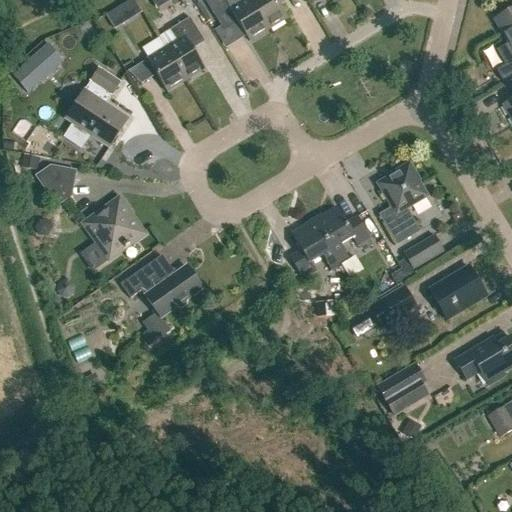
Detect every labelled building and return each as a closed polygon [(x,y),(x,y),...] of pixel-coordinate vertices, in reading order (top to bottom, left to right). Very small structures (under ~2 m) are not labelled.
[(133,0),(131,0),(119,8),(128,23),(142,14),(133,0)] [(268,31),(248,0),(245,0),(237,5),(234,0),(204,0),(221,28),(235,19),(249,43),(268,31)] [(248,0),(268,31),(287,19),(274,0),(248,0)] [(511,74),(511,10),(493,21),(505,42),(497,47),(507,65),(499,70),(504,79),(511,74)] [(165,49),(186,82),(204,70),(190,47),(202,39),(190,19),(169,31),(176,43),(165,49)] [(18,71),(12,77),(18,84),(27,95),(63,63),(47,45),(18,71)] [(186,82),(165,49),(147,61),(167,94),(186,82)] [(81,150),(90,137),(109,149),(128,120),(101,102),(107,93),(112,97),(120,84),(98,70),(90,82),(93,84),(87,93),(84,91),(65,120),(71,125),(62,138),(81,150)] [(511,100),(503,106),(511,121),(511,100)] [(23,157),(21,169),(37,171),(39,159),(23,157)] [(419,181),(409,164),(392,174),(395,179),(390,182),(388,178),(377,185),(391,210),(380,216),(397,245),(418,232),(406,211),(427,198),(418,182),(419,181)] [(71,198),(76,172),(50,167),(35,178),(56,208),(71,198)] [(96,243),(79,255),(91,273),(109,260),(124,250),(129,247),(143,236),(119,201),(84,226),(96,243)] [(313,221),(340,267),(349,261),(340,246),(352,239),(357,247),(369,239),(357,218),(345,225),(336,209),(318,220),(317,219),(313,221)] [(340,267),(313,221),(309,224),(309,225),(291,236),(301,252),(290,259),(303,280),(315,272),(310,264),(322,257),(331,272),(340,267)] [(35,228),(34,229),(37,237),(38,237),(46,238),(51,230),(47,222),(39,222),(35,228)] [(401,271),(391,277),(397,288),(416,277),(413,271),(444,253),(434,236),(402,255),(405,260),(397,264),(401,271)] [(162,258),(161,257),(120,286),(130,300),(141,292),(160,319),(175,308),(182,309),(186,307),(187,301),(202,290),(186,268),(175,276),(172,273),(169,272),(169,268),(168,268),(164,268),(158,260),(162,258)] [(486,298),(468,268),(429,291),(447,321),(486,298)] [(58,285),(56,293),(60,298),(67,299),(73,295),(74,288),(70,282),(63,281),(58,285)] [(368,308),(381,329),(416,308),(404,287),(368,308)] [(324,319),(333,318),(331,305),(315,307),(316,310),(317,320),(324,319)] [(344,322),(354,341),(373,330),(363,312),(344,322)] [(150,347),(170,333),(161,321),(142,336),(150,347)] [(511,368),(511,341),(510,338),(497,346),(492,339),(454,362),(466,382),(480,373),(488,387),(504,377),(503,374),(511,368)] [(415,364),(375,388),(393,418),(428,397),(422,386),(426,383),(415,364)] [(94,375),(85,379),(89,388),(98,384),(94,375)] [(511,430),(511,402),(487,417),(499,438),(511,430)] [(409,421),(402,435),(413,441),(420,426),(409,421)]
